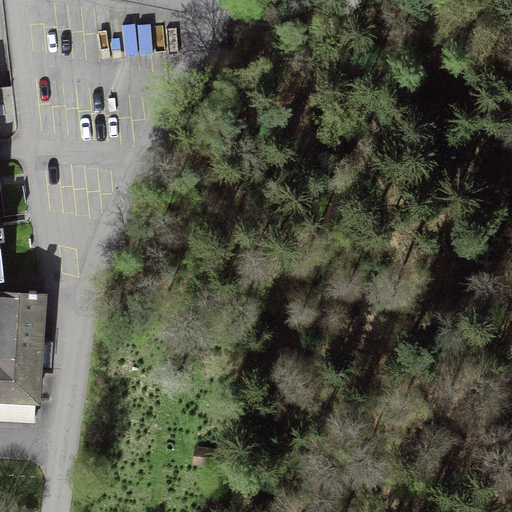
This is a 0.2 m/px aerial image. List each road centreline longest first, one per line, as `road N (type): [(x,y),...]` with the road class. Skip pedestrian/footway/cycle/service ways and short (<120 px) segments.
road 1 (residential): [(53,511),(85,302),(131,182),(224,0)]
road 2 (track): [(204,38),(363,6),(413,4),(511,20)]
